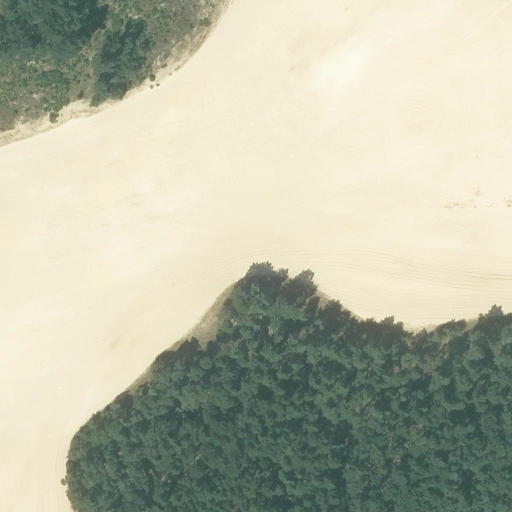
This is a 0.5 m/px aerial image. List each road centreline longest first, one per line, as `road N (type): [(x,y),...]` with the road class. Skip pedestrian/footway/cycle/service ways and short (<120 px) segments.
road 1 (track): [(0,510),(143,330),(244,229),(409,0)]
road 2 (track): [(511,254),(377,227),(298,221),(210,235),(85,273),(0,310)]
